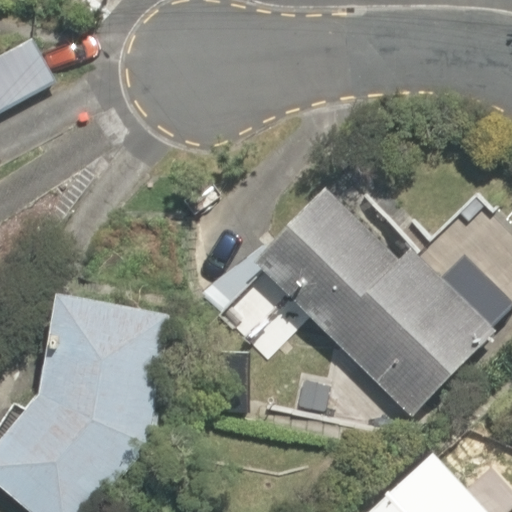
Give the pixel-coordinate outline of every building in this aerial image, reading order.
[(0,60),(0,113),(62,82),(40,40),(0,60)] [(262,262),(415,414),(499,325),(511,310),(511,292),(472,252),(449,275),(418,246),(409,256),(336,184),(262,262)] [(220,313),(266,358),(307,316),(257,266),(270,253),(257,240),(215,282),(233,300),(220,313)] [(0,477),(39,511),(93,511),(156,440),(157,433),(161,434),(166,409),(161,409),(179,311),(69,291),(49,389),(0,446),(0,477)] [(374,511),(502,511),(445,448),(374,511)]
